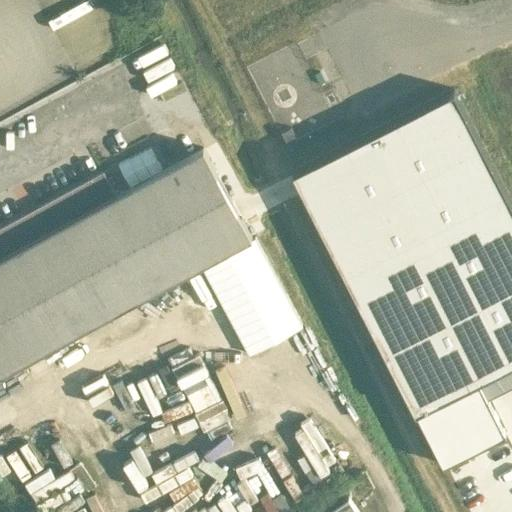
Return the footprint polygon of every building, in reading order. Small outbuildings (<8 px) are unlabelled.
[(293,169),(416,409),(478,377),(511,359),(511,200),(454,87),(293,169)] [(129,178),(160,164),(150,145),(120,159),(129,178)] [(0,256),(0,372),(252,235),(204,146),(117,193),(0,256)] [(104,169),(0,225),(0,256),(117,193),(104,169)] [(506,431),(478,377),(416,409),(444,463),(506,431)] [(359,511),(349,495),(323,511),(359,511)]
